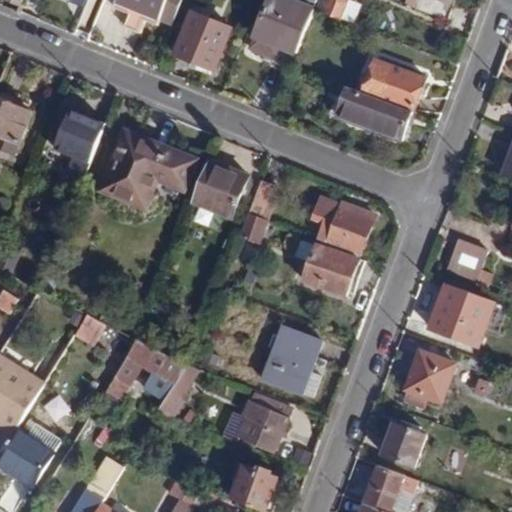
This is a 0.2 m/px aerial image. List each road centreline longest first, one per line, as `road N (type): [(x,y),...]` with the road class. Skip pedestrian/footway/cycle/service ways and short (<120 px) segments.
road 1 (residential): [(432,199),(0,24)]
road 2 (residential): [(432,199),(314,511)]
road 3 (residential): [(505,0),(432,199)]
